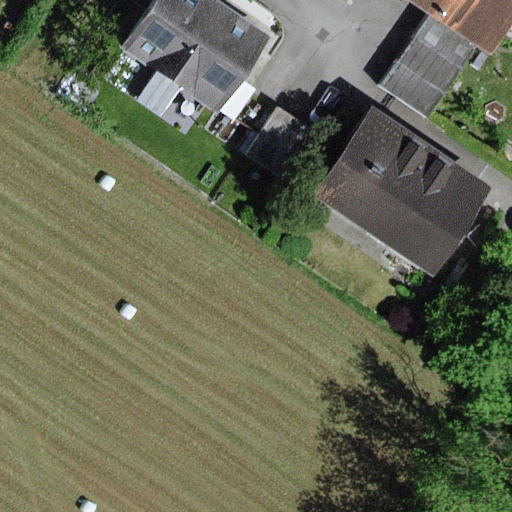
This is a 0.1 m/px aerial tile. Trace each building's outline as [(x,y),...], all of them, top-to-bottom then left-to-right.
[(271,39),(212,0),(166,0),(129,57),(219,116),(271,39)] [(511,10),(511,0),(403,0),(432,20),(479,52),(482,54),(511,10)] [(479,52),(432,20),(417,41),(464,73),(479,52)] [(464,73),(417,41),(402,62),(448,95),(464,73)] [(448,95),(402,62),(385,87),(431,119),(448,95)] [(269,169),(300,125),(277,110),(247,153),(269,169)] [(494,191),(375,114),(319,200),(438,277),(494,191)] [(300,125),(269,169),(296,188),(327,143),(300,125)]
